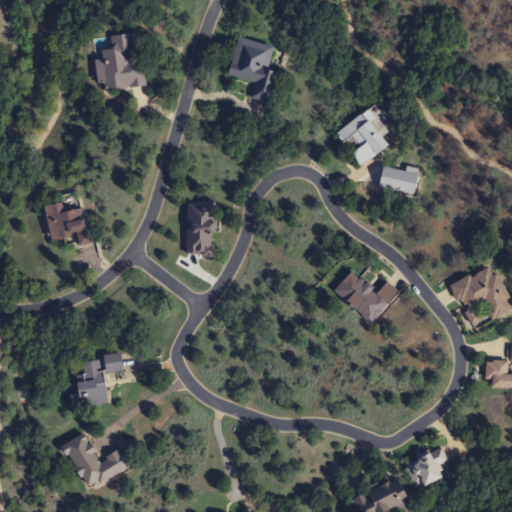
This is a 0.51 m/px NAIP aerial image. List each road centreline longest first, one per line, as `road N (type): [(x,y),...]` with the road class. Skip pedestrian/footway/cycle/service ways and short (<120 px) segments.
road 1 (residential): [(203,309),(175,351),(183,377),(201,397),(277,424),(389,442),(442,406),(460,369),(451,321),(396,258),(338,218),(305,171),(279,175),(255,192),(239,254),(203,309)]
road 2 (residential): [(215,0),(133,253),(69,300),(0,311)]
